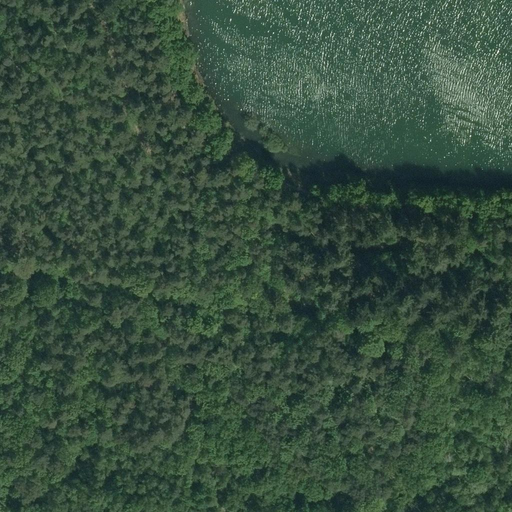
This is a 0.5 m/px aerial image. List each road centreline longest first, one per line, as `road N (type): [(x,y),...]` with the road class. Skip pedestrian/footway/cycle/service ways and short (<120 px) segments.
road 1 (track): [(511,330),(0,259)]
road 2 (track): [(140,0),(164,87),(232,163),(277,188),(342,203),(511,213)]
